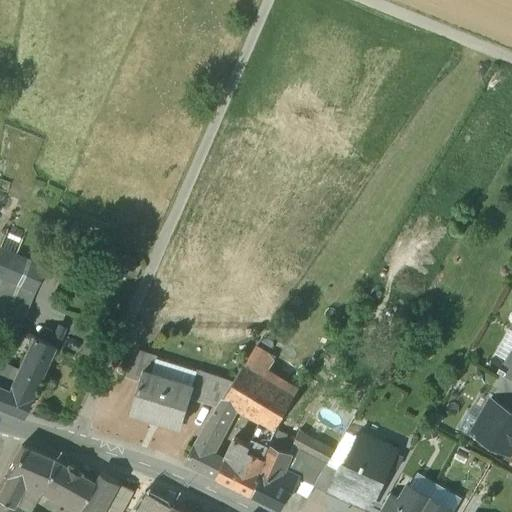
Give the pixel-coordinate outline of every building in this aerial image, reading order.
[(0,278),(34,292),(45,266),(0,247),(0,278)] [(26,307),(0,295),(0,308),(21,318),(26,307)] [(21,318),(0,308),(0,322),(16,330),(21,318)] [(0,407),(21,415),(53,345),(32,336),(16,370),(7,389),(0,386),(0,407)] [(255,348),(244,364),(260,374),(270,357),(255,348)] [(156,356),(135,349),(125,376),(138,381),(142,370),(150,373),(156,356)] [(16,370),(0,362),(0,386),(7,389),(16,370)] [(233,381),(222,397),(235,405),(236,405),(267,422),(274,426),(293,394),(260,374),(244,364),(233,381)] [(150,373),(142,370),(138,381),(129,410),(180,427),(190,398),(193,387),(192,386),(150,373)] [(233,381),(197,370),(192,386),(193,387),(190,398),(216,406),(222,397),(233,381)] [(511,380),(506,377),(504,376),(491,398),(511,410),(511,380)] [(235,405),(222,397),(216,406),(208,419),(222,427),(235,405)] [(511,410),(491,398),(479,419),(480,420),(474,432),(509,453),(511,447),(511,410)] [(208,419),(200,431),(195,442),(213,452),(222,427),(208,419)] [(267,422),(257,441),(267,443),(268,441),(272,435),(276,428),(274,426),(267,422)] [(289,434),(276,428),(272,435),(268,441),(267,443),(290,453),(294,444),(299,431),(291,428),(289,434)] [(333,451),(299,431),(294,444),(327,463),(333,451)] [(396,460),(358,438),(338,471),(328,489),(366,511),(396,460)] [(241,465),(257,473),(267,443),(257,441),(250,439),(241,465)] [(52,458),(24,442),(1,484),(17,493),(20,488),(29,471),(41,479),(52,458)] [(213,452),(195,442),(185,460),(204,470),(213,452)] [(290,453),(267,443),(257,473),(276,483),(283,468),(290,453)] [(312,487),(327,463),(294,444),(290,453),(283,468),(296,475),(297,480),(293,489),(305,499),(312,487)] [(241,465),(213,452),(204,470),(252,494),(260,478),(256,475),(257,473),(241,465)] [(93,480),(52,458),(41,479),(81,502),(93,480)] [(338,471),(327,463),(312,487),(325,494),(328,489),(338,471)] [(276,483),(257,473),(256,475),(260,478),(252,494),(280,508),(290,487),(293,489),(297,480),(296,475),(283,468),(276,483)] [(29,471),(20,488),(33,495),(37,488),(61,501),(78,510),(81,502),(41,479),(29,471)] [(100,511),(116,482),(98,472),(78,510),(76,511),(100,511)] [(17,493),(1,484),(0,485),(0,499),(10,505),(17,493)] [(392,511),(420,511),(429,496),(409,485),(401,498),(392,511)] [(390,492),(378,511),(392,511),(401,498),(390,492)] [(429,496),(420,511),(447,511),(449,508),(429,496)] [(0,499),(0,511),(5,511),(10,505),(0,499)] [(54,511),(76,511),(78,510),(61,501),(54,511)]
